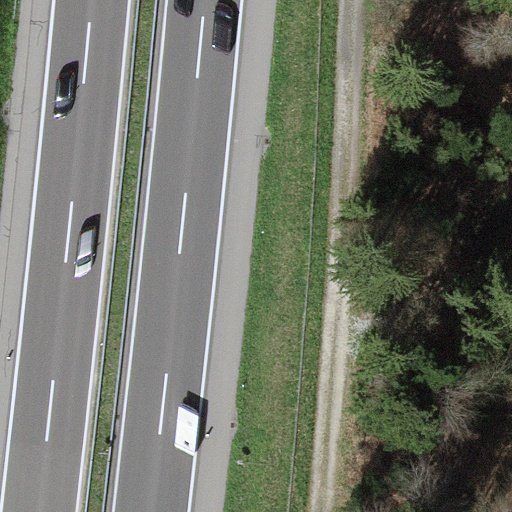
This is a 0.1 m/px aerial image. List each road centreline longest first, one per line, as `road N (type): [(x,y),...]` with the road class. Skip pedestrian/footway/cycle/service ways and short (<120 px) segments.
road 1 (motorway): [(150,511),(204,0)]
road 2 (motorway): [(91,0),(38,511)]
road 3 (track): [(320,511),(351,0)]
